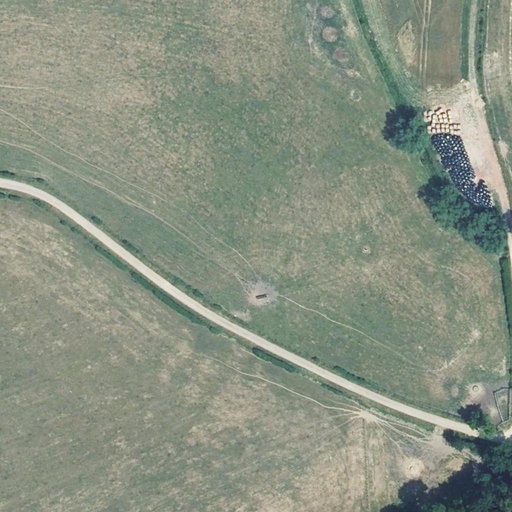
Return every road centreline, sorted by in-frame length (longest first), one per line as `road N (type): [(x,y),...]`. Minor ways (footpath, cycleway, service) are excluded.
road 1 (track): [(511,442),(394,404),(240,331),(64,207),(0,181)]
road 2 (track): [(511,263),(509,212),(476,76),(474,0)]
